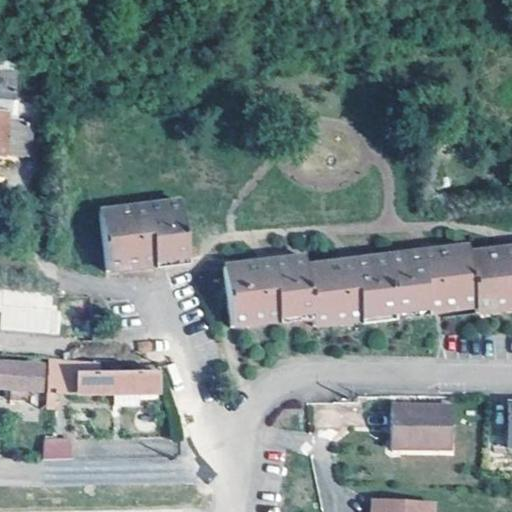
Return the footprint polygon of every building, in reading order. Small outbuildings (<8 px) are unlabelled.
[(9,68),(0,68),(0,96),(7,96),(9,68)] [(0,150),(19,153),(22,120),(0,117),(0,150)] [(102,270),(169,263),(187,262),(180,201),(155,203),(95,210),(102,270)] [(475,307),(468,253),(468,247),(303,266),(309,317),(311,325),(475,307)] [(475,314),(511,309),(511,248),(468,253),(475,307),(475,314)] [(226,326),(309,317),(303,266),(302,256),(220,265),(226,326)] [(0,329),(57,333),(60,293),(0,288),(0,310),(0,314),(0,329)] [(88,362),(48,359),(49,391),(154,392),(154,371),(89,372),(90,362),(88,362)] [(37,366),(0,362),(0,385),(6,386),(5,396),(22,397),(22,388),(35,388),(37,366)] [(444,446),(444,443),(445,411),(416,411),(416,403),(387,402),(387,441),(387,445),(387,446),(444,448),(444,446)] [(445,403),(416,403),(416,411),(445,411),(445,403)] [(67,438),(39,438),(38,456),(66,456),(67,438)] [(430,511),(430,502),(372,499),(371,511),(430,511)]
